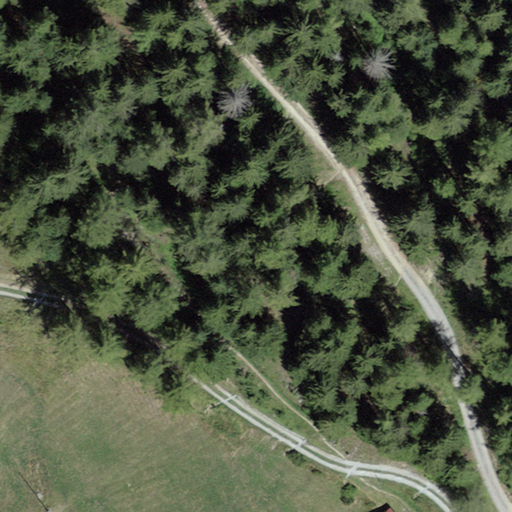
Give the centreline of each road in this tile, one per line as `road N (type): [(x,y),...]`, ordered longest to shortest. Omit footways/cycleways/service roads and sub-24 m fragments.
road 1 (track): [(510,511),(442,324),(302,115),(206,0)]
road 2 (track): [(0,286),(132,334),(305,451),(426,486),(453,511)]
